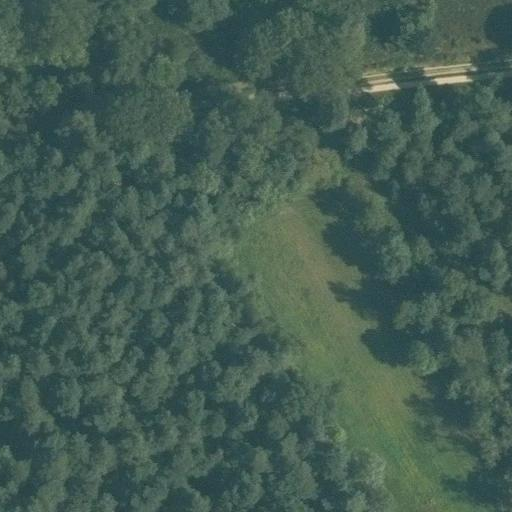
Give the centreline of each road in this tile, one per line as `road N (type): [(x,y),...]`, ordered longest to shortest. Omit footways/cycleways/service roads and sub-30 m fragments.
road 1 (track): [(511,68),(0,135)]
road 2 (track): [(300,98),(322,138),(511,298)]
